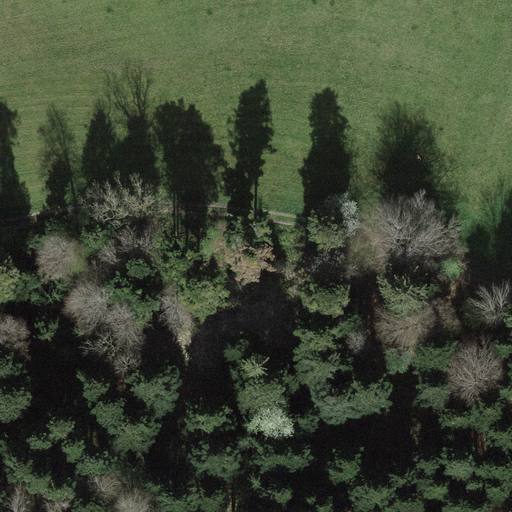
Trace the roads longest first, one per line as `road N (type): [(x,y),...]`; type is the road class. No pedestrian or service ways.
road 1 (track): [(511,286),(373,240),(0,207)]
road 2 (track): [(361,511),(373,240)]
